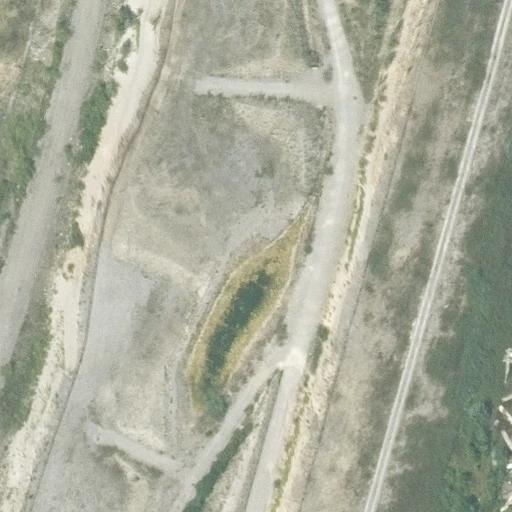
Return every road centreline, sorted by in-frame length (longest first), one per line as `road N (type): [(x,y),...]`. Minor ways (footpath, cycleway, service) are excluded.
road 1 (track): [(249,511),(350,142),(326,0)]
road 2 (track): [(0,327),(43,210),(91,0)]
